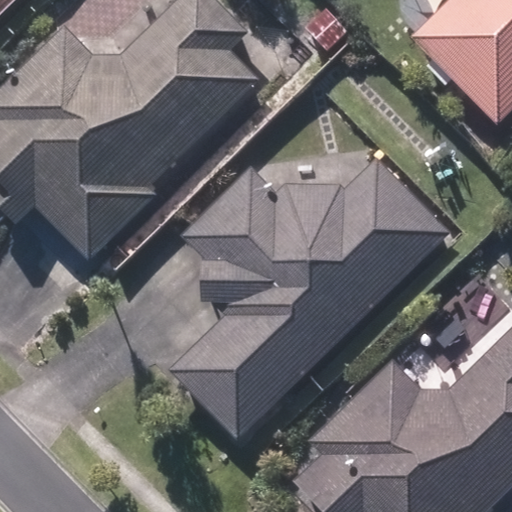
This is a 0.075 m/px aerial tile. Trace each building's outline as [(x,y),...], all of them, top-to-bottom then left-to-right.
[(0,0),(0,20),(20,0),(0,0)] [(36,209),(89,265),(156,201),(148,193),(259,86),(231,57),(248,40),(209,0),(186,0),(121,63),(95,62),(65,32),(0,94),(0,212),(15,228),(36,209)] [(511,0),(457,0),(413,44),(499,131),(511,118),(511,0)] [(305,35),(327,57),(349,37),(327,14),(305,35)] [(268,59),(292,82),(314,57),(289,34),(268,59)] [(464,132),(484,154),(500,140),(481,118),(464,132)] [(173,373),(239,442),(449,240),(375,163),(347,189),(286,188),(275,198),(250,173),(181,238),(205,262),(204,308),(214,308),(226,322),(173,373)] [(493,511),(511,493),(511,334),(453,395),(420,395),(391,368),(311,449),(323,460),(294,489),(318,511),(493,511)]
